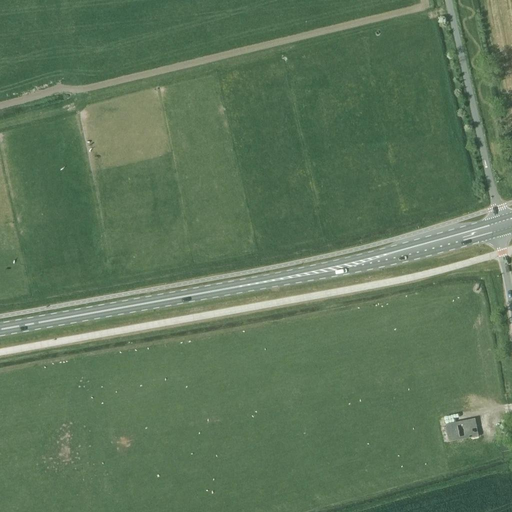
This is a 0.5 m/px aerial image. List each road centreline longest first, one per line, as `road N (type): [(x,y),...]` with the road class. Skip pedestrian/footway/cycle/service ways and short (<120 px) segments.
road 1 (primary): [(0,330),(380,261),(500,226)]
road 2 (unclassified): [(497,207),(447,0)]
